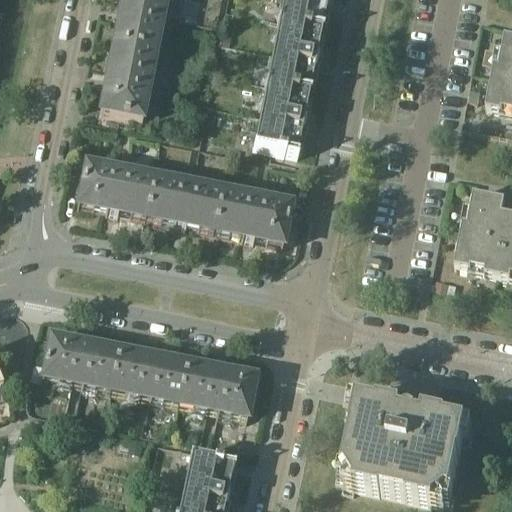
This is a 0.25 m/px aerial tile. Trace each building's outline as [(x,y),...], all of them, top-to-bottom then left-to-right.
[(155,61),(166,0),(124,0),(122,13),(120,12),(119,14),(120,14),(119,23),(118,23),(117,25),(119,26),(114,53),(155,61)] [(326,0),(282,0),(277,29),(319,37),(324,11),(327,12),(327,10),(324,10),(326,1),(329,2),(329,0),(326,0)] [(277,29),(265,92),(308,100),(313,74),(314,74),(314,73),(312,73),(314,64),(316,65),(316,64),(314,63),(319,37),(277,29)] [(222,35),(220,50),(230,51),(232,36),(222,35)] [(511,44),(506,43),(500,73),(495,72),(486,115),(503,119),(503,116),(511,117),(511,44)] [(141,130),(155,61),(114,53),(108,81),(106,80),(106,82),(107,82),(105,91),(104,91),(104,92),(107,93),(102,120),(99,119),(99,121),(141,130)] [(303,126),(308,100),(265,92),(253,154),(272,159),(272,160),(283,162),(283,161),(296,164),(296,162),(295,162),(300,137),(302,137),(302,136),(300,135),(302,127),(304,127),(305,126),(303,126)] [(104,221),(106,222),(106,221),(115,223),(117,224),(117,223),(145,228),(153,186),(84,172),(76,215),(78,216),(78,214),(105,220),(104,221)] [(173,235),(174,235),(175,236),(175,234),(183,236),(183,237),(184,237),(185,236),(213,241),(221,199),(153,186),(145,228),(173,234),(173,235)] [(240,248),(242,248),(243,248),(243,247),(251,249),(251,250),(253,250),(254,249),(280,255),(289,212),(221,199),(213,241),(240,247),(240,248)] [(511,281),(511,212),(505,211),(506,207),(474,201),(469,231),(464,230),(455,274),(472,277),(472,274),(486,276),(485,281),(511,287),(511,281)] [(51,346),(50,346),(49,345),(41,388),(109,401),(117,360),(89,354),(89,353),(88,353),(88,354),(79,353),(79,351),(78,351),(78,352),(50,347),(51,346)] [(147,364),(146,364),(145,364),(145,366),(117,360),(109,401),(177,415),(185,373),(157,368),(158,367),(156,366),(156,368),(146,366),(147,364)] [(215,378),(214,378),(213,378),(213,379),(185,373),(177,415),(245,428),(254,386),(253,385),(253,387),(225,382),(226,380),(224,380),(224,381),(214,379),(215,378)] [(357,408),(349,407),(345,424),(353,426),(350,439),(351,439),(343,476),(338,475),(336,487),(344,489),(342,497),(354,500),(355,495),(380,501),(381,500),(406,505),(406,506),(432,511),(431,511),(444,511),(449,511),(452,511),(455,501),(451,500),(459,463),(460,463),(462,450),(470,451),(474,434),(466,432),(466,431),(446,427),(446,425),(423,420),(422,425),(417,424),(417,423),(405,420),(405,421),(400,420),(401,415),(378,410),(378,412),(357,408)] [(223,511),(225,511),(226,511),(223,510),(225,502),(228,503),(228,502),(228,501),(226,500),(231,474),(220,471),(220,470),(212,469),(212,470),(188,465),(178,511),(222,511),(223,511)]
